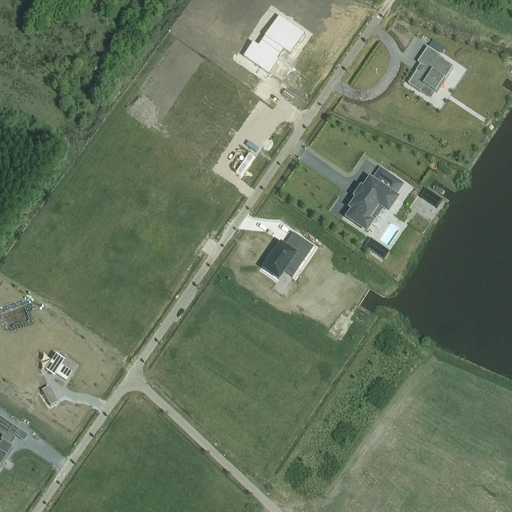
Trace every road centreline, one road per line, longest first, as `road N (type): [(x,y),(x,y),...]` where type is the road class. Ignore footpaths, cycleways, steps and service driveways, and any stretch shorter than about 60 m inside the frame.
road 1 (residential): [(381,12),(129,377)]
road 2 (residential): [(274,511),(129,377)]
road 3 (residential): [(129,377),(37,511)]
